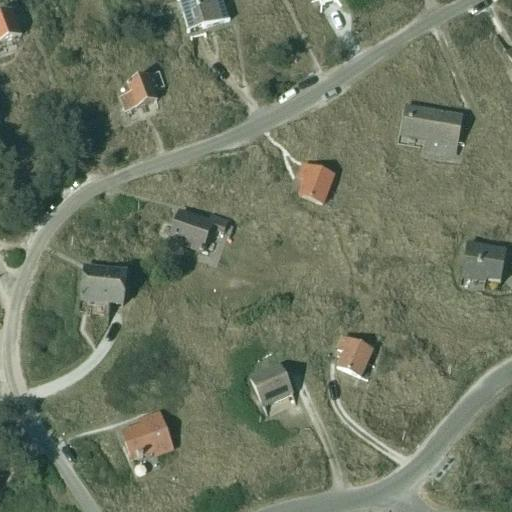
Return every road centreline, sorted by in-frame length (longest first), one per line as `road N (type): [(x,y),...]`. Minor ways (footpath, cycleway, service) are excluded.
road 1 (residential): [(20,288),(50,230),(84,197),(290,110),(477,0)]
road 2 (unclassified): [(302,511),(396,489),(476,397),(511,372)]
road 3 (residential): [(90,511),(11,377),(9,332),(20,288)]
